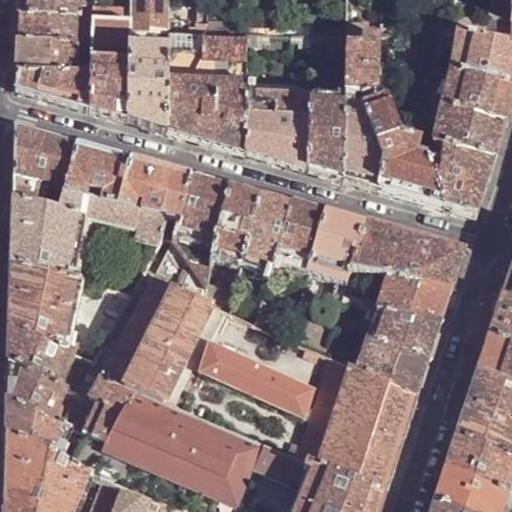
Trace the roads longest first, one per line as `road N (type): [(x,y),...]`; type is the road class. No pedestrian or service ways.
road 1 (residential): [(0,109),(497,246)]
road 2 (tertiary): [(409,511),(497,246)]
